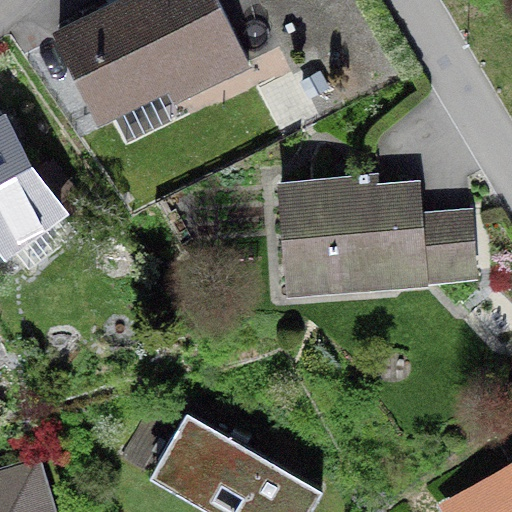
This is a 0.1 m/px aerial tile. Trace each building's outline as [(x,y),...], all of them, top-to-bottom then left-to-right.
[(131,0),(53,38),(90,111),(191,63),(202,86),(280,48),(268,24),(290,13),(283,0),(131,0)] [(315,107),(332,98),(323,81),(306,88),(315,107)] [(18,157),(0,123),(0,242),(3,247),(56,207),(18,157)] [(470,274),(466,215),(415,219),(412,185),(370,188),(369,179),(277,186),(284,273),(372,266),(373,283),(470,274)] [(183,411),(151,465),(232,511),(304,511),(318,489),(183,411)] [(511,511),(511,466),(444,507),(447,511),(511,511)] [(0,511),(38,511),(27,473),(0,480),(0,511)]
